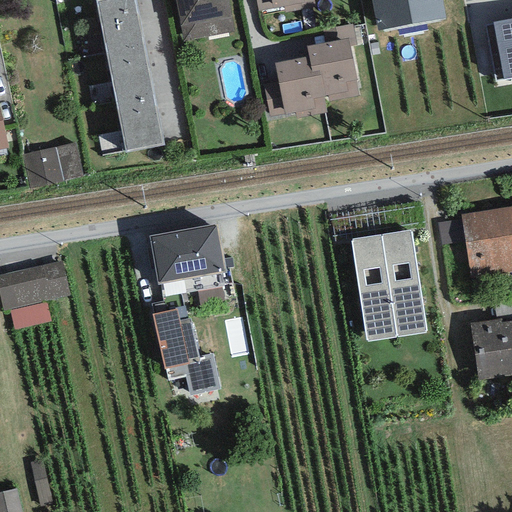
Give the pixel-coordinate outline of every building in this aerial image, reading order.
[(134,0),(97,0),(96,0),(96,2),(106,51),(143,44),(134,0)] [(173,0),(182,42),(234,33),(227,0),(173,0)] [(271,0),(256,0),(258,11),(273,9),(271,0)] [(271,0),(273,9),(284,6),(286,13),(314,7),(313,0),(271,0)] [(371,0),(377,31),(445,19),(441,0),(371,0)] [(511,18),(492,22),(502,80),(511,77),(511,18)] [(352,24),(322,30),(325,43),(348,38),(349,47),(357,45),(352,24)] [(307,47),(309,57),(312,72),(319,70),(325,97),(328,96),(329,102),(359,95),(349,47),(348,38),(325,43),(307,47)] [(153,95),(143,44),(106,51),(115,102),(153,95)] [(309,57),(274,64),(278,82),(284,114),(296,112),(297,119),(326,113),(323,98),(325,97),(319,70),(312,72),(309,57)] [(278,82),(264,85),(264,86),(270,117),(284,114),(278,82)] [(162,144),(153,95),(115,102),(125,152),(162,144)] [(75,143),(22,155),(29,188),(83,177),(75,143)] [(511,273),(511,206),(461,215),(461,219),(465,241),(471,280),(511,273)] [(461,219),(437,223),(440,245),(465,241),(461,219)] [(215,224),(148,236),(157,285),(224,273),(215,224)] [(410,231),(381,236),(396,337),(426,332),(410,231)] [(350,241),(365,342),(396,337),(381,236),(350,241)] [(62,261),(0,275),(0,298),(3,311),(9,309),(14,330),(51,322),(46,301),(70,296),(62,261)] [(511,296),(493,299),(496,320),(501,319),(502,323),(511,321),(511,296)] [(176,309),(152,314),(164,370),(165,370),(168,381),(186,377),(190,395),(221,389),(213,353),(199,356),(191,318),(179,321),(176,309)] [(496,320),(470,323),(478,381),(511,375),(511,321),(502,323),(501,319),(496,320)] [(25,511),(22,493),(0,496),(0,511),(25,511)]
